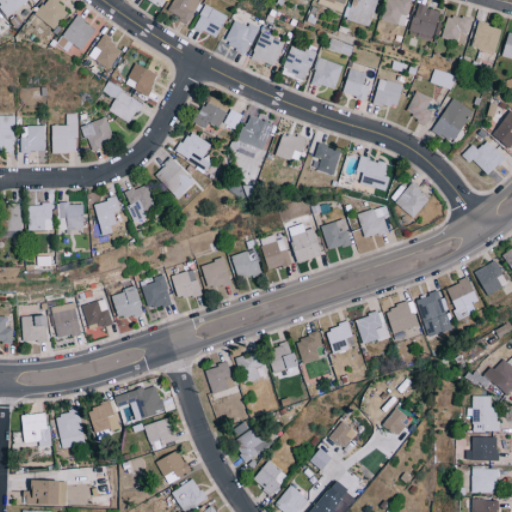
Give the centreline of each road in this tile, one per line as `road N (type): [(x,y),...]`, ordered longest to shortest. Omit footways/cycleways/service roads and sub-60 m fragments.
road 1 (tertiary): [(511,184),(423,247),(150,340),(45,367),(0,366)]
road 2 (tertiary): [(0,390),(49,390),(175,357),(436,268),(511,219)]
road 3 (residential): [(98,0),(268,100),(405,148),(433,166),(483,240)]
road 4 (residential): [(0,180),(108,176),(142,156),(196,64)]
road 5 (residential): [(252,511),(206,439),(167,334)]
